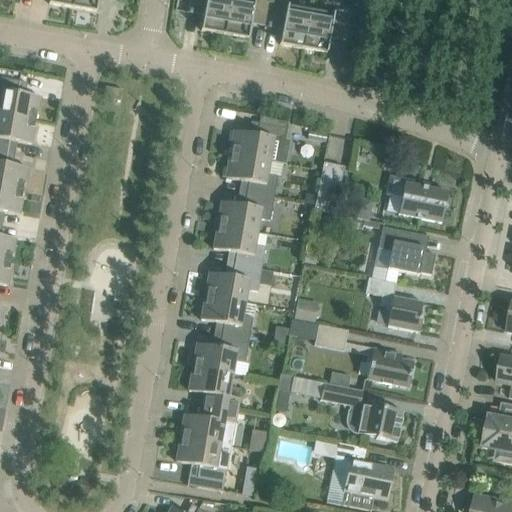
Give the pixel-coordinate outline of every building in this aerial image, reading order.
[(49,0),(48,5),(72,9),(73,0),(49,0)] [(73,0),(72,9),(96,13),(98,0),(113,0),(114,1),(114,0),(73,0)] [(200,32),(222,35),(227,0),(189,0),(187,14),(188,14),(189,9),(200,11),(201,16),(203,16),(200,32)] [(244,0),(227,0),(222,35),(248,40),(250,25),(252,25),(255,21),(267,23),(271,0),(253,0),(253,2),(244,0)] [(276,0),(271,0),(267,23),(279,25),(280,30),(282,30),(279,46),(300,50),(307,11),(287,8),(288,2),(276,0)] [(307,11),(300,50),(326,54),(329,39),(331,39),(333,35),(344,37),(344,42),(345,42),(350,13),(333,10),(332,16),(307,11)] [(0,115),(34,122),(35,114),(37,115),(40,98),(17,94),(19,82),(0,79),(0,115)] [(103,99),(120,102),(122,91),(105,88),(103,99)] [(34,122),(0,115),(0,152),(6,153),(9,141),(32,145),(35,129),(33,129),(34,122)] [(284,141),(287,124),(260,118),(257,136),(233,132),(230,149),(232,149),(231,156),(269,163),(285,166),(285,165),(284,164),(288,142),(284,141)] [(0,188),(21,192),(23,185),(25,186),(28,169),(4,165),(6,153),(0,152),(0,188)] [(267,176),(269,163),(231,156),(230,163),(228,163),(225,179),(248,183),(246,195),(273,200),(277,177),(267,176)] [(344,168),(323,164),(313,211),(334,215),(344,168)] [(410,186),(411,182),(389,177),(386,196),(401,199),(398,216),(441,225),(444,211),(447,210),(445,206),(447,193),(410,186)] [(21,192),(0,188),(0,212),(19,216),(22,200),(20,199),(21,192)] [(220,220),(219,227),(257,234),(259,221),(269,222),(273,200),(246,195),(244,207),(221,203),(218,220),(220,220)] [(351,200),(348,218),(364,221),(368,222),(372,204),(367,202),(357,200),(351,200)] [(255,247),(257,234),(219,227),(218,234),(215,234),(213,250),(236,254),(234,266),(261,271),(265,248),(255,247)] [(387,270),(418,277),(419,274),(430,277),(435,256),(423,254),(424,250),(413,247),(415,235),(382,228),(378,249),(391,252),(387,270)] [(0,261),(9,263),(10,256),(12,257),(15,240),(0,237),(0,261)] [(0,286),(7,287),(10,271),(8,270),(9,263),(0,261),(0,286)] [(261,271),(234,266),(232,278),(208,274),(206,290),(208,291),(206,298),(244,305),(247,292),(257,293),(259,284),(261,271)] [(395,285),(368,279),(365,295),(381,298),(379,307),(386,309),(386,312),(389,313),(386,328),(419,334),(422,318),(419,318),(422,304),(393,298),(395,285)] [(242,318),(244,305),(206,298),(205,305),(203,305),(200,321),(223,325),(221,337),(248,342),(252,319),(242,318)] [(296,301),(292,320),(311,324),(315,305),(296,301)] [(288,337),(309,341),(312,325),(291,321),(288,337)] [(313,347),(343,353),(347,332),(318,326),(313,347)] [(245,364),(248,342),(221,337),(219,349),(196,345),(193,361),(195,362),(194,369),(232,375),(234,362),(245,364)] [(369,349),(366,364),(369,365),(366,381),(407,390),(413,364),(400,361),(401,356),(369,349)] [(511,359),(502,357),(497,384),(511,386),(511,359)] [(232,375),(194,369),(193,376),(191,376),(188,392),(203,395),(201,407),(209,408),(236,413),(240,390),(230,389),(232,375)] [(280,376),(277,392),(289,394),(292,378),(280,376)] [(320,400),(319,402),(349,408),(348,412),(347,417),(346,420),(346,425),(347,429),(350,433),(353,434),(357,435),(376,439),(375,440),(397,444),(403,413),(382,409),(381,410),(363,406),(363,407),(359,406),(362,392),(347,389),(328,386),(323,385),(320,400)] [(230,448),(236,413),(209,408),(201,407),(199,418),(184,416),(181,432),(183,433),(182,440),(230,448)] [(509,422),(490,418),(486,437),(484,448),(498,451),(497,456),(500,461),(511,463),(511,408),(509,422)] [(222,493),(230,448),(182,440),(180,447),(178,446),(175,463),(199,467),(197,479),(199,479),(197,488),(222,493)] [(385,502),(392,470),(363,465),(365,450),(338,444),(326,503),(367,511),(370,511),(373,499),(385,502)] [(474,495),(470,511),(511,511),(511,504),(475,497),(476,495),(474,495)]
